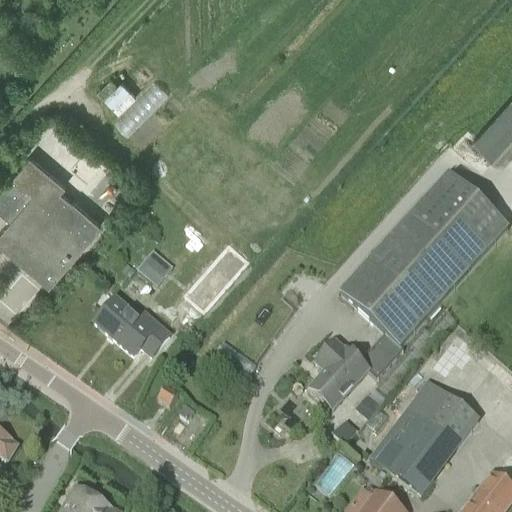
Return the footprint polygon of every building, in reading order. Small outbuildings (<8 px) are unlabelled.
[(129,93),(113,109),(118,114),(135,98),(129,93)] [(29,156),(0,189),(0,196),(10,205),(1,215),(8,221),(0,230),(0,243),(48,284),(100,224),(73,201),(72,203),(59,192),(64,186),(29,156)] [(339,298),(384,338),(359,366),(377,382),(402,354),(399,351),(506,234),(446,180),(339,298)] [(157,290),(172,272),(152,255),(137,274),(157,290)] [(230,284),(212,268),(178,306),(187,314),(178,324),(187,332),(195,322),(230,284)] [(150,360),(168,339),(158,330),(153,336),(114,303),(93,327),(133,360),(140,352),(150,360)] [(333,346),(314,367),(324,376),(308,394),(331,415),(367,375),(345,354),(344,355),(333,346)] [(371,462),(421,501),(434,485),(403,460),(428,428),(460,453),(481,426),(432,386),(371,462)] [(170,411),(176,401),(164,393),(157,404),(170,411)] [(366,401),(353,415),(366,426),(379,412),(366,401)] [(185,410),(178,419),(187,425),(194,416),(185,410)] [(0,462),(5,466),(15,450),(8,445),(0,439),(0,462)] [(464,511),(505,511),(511,504),(511,493),(491,477),(464,511)] [(107,511),(74,492),(62,511),(107,511)] [(396,511),(376,497),(365,511),(396,511)]
